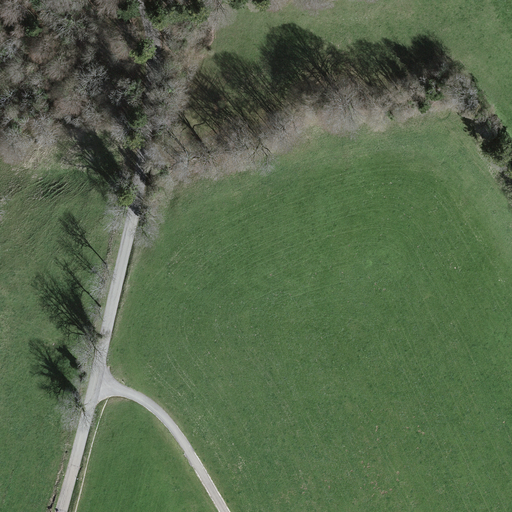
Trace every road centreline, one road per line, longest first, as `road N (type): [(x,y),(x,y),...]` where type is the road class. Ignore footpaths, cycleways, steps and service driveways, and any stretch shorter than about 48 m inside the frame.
road 1 (tertiary): [(61,511),(152,102),(152,41),(141,0)]
road 2 (track): [(110,382),(168,421),(225,511)]
